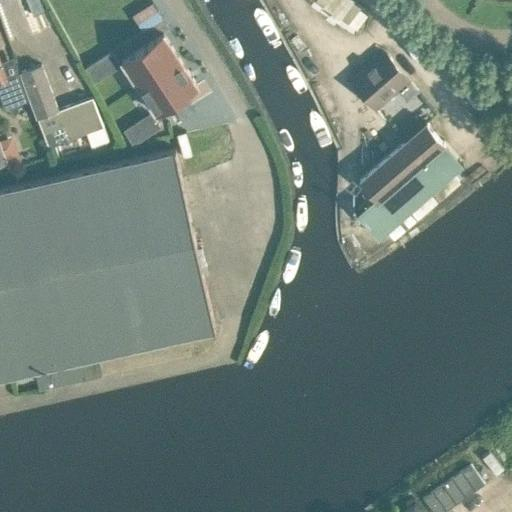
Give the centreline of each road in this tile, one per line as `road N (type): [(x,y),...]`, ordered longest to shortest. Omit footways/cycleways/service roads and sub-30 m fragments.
road 1 (residential): [(168,0),(240,115),(250,149),(248,203),(216,224)]
road 2 (residential): [(465,119),(373,0)]
